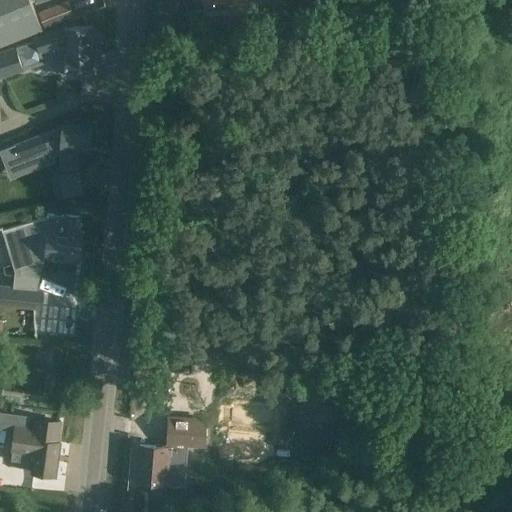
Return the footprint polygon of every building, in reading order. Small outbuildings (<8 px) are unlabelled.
[(0,0),(0,45),(42,29),(30,0),(0,0)] [(66,1),(38,12),(45,28),(72,16),(66,1)] [(93,26),(73,27),(61,28),(33,37),(39,53),(64,44),(65,76),(97,74),(96,54),(94,53),(93,26)] [(0,77),(23,70),(16,47),(0,52),(0,77)] [(62,126),(17,143),(21,156),(50,146),(53,154),(61,155),(61,168),(77,169),(78,150),(90,150),(91,128),(81,127),(81,125),(79,125),(79,127),(62,126)] [(17,225),(11,227),(25,269),(23,286),(13,285),(12,294),(11,304),(15,305),(35,307),(37,293),(39,279),(41,272),(46,257),(79,260),(82,235),(79,234),(80,217),(64,215),(63,230),(51,229),(46,216),(17,225)] [(31,471),(56,475),(60,441),(58,441),(61,420),(36,417),(34,428),(16,425),(11,460),(33,463),(31,471)] [(207,420),(170,417),(168,446),(140,444),(137,481),(182,485),(184,448),(185,444),(205,446),(207,420)] [(350,453),(347,477),(365,479),(368,455),(350,453)]
